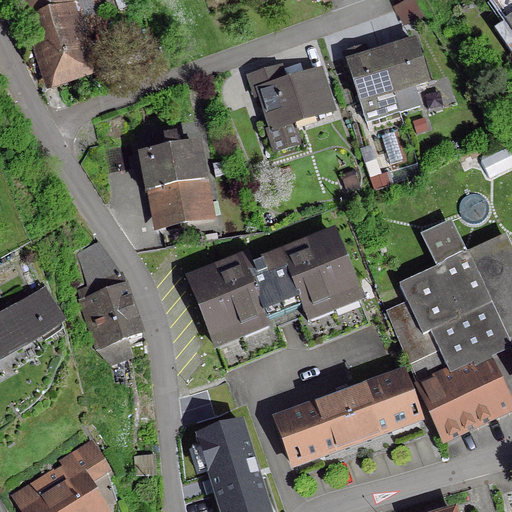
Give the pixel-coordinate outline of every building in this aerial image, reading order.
[(27,0),(31,19),(67,7),(65,1),(64,0),(27,0)] [(67,7),(31,19),(52,85),(89,73),(77,38),(106,29),(101,14),(112,10),(109,1),(111,0),(67,0),(65,1),(67,7)] [(411,0),(402,0),(392,5),(397,16),(416,7),(411,0)] [(511,0),(485,0),(511,38),(511,0)] [(413,45),(380,56),(396,106),(398,113),(416,107),(410,88),(425,83),(413,45)] [(380,56),(346,66),(358,105),(370,101),(374,113),(396,106),(380,56)] [(269,131),(266,132),(273,154),(298,146),(291,125),(329,113),(318,75),(283,86),(279,71),(248,81),(254,97),(259,95),(270,130),(269,130),(269,131)] [(139,169),(149,167),(159,227),(204,219),(192,148),(176,150),(174,140),(158,143),(160,154),(137,158),(139,169)] [(393,159),(377,165),(383,179),(398,174),(393,159)] [(351,174),(340,178),(344,190),(356,185),(351,174)] [(431,333),(488,304),(511,355),(511,257),(504,239),(461,259),(444,226),(424,235),(440,268),(398,287),(405,304),(384,313),(399,348),(403,346),(431,333)] [(224,278),(221,270),(189,283),(225,373),(284,349),(277,330),(296,322),(308,351),(368,327),(332,237),(245,271),(244,270),(224,278)] [(77,292),(78,302),(95,352),(97,351),(99,355),(106,361),(108,367),(130,360),(124,342),(140,337),(119,276),(118,277),(97,245),(75,255),(87,288),(77,292)] [(0,353),(15,344),(18,350),(46,334),(38,320),(49,313),(43,296),(0,321),(0,353)] [(413,377),(411,378),(438,437),(472,421),(474,427),(509,411),(482,355),(448,371),(431,333),(403,346),(413,377)] [(289,468),(418,420),(399,368),(269,416),(289,468)] [(96,456),(90,445),(74,455),(78,461),(81,463),(84,464),(96,456)] [(152,457),(132,460),(134,476),(153,477),(152,457)] [(65,468),(15,499),(23,511),(101,511),(72,463),(65,468)]
